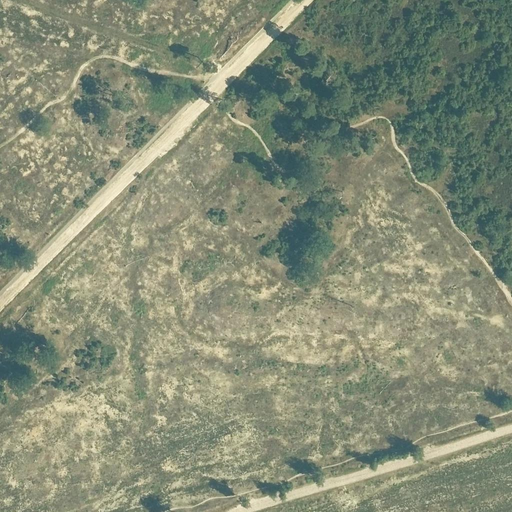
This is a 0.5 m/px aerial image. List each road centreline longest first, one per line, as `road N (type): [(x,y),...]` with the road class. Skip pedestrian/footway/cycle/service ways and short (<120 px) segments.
road 1 (track): [(217,86),(0,304)]
road 2 (track): [(511,429),(244,511)]
road 3 (track): [(308,0),(217,86)]
